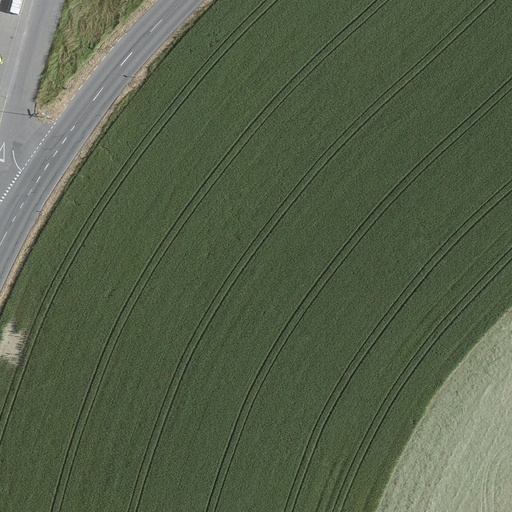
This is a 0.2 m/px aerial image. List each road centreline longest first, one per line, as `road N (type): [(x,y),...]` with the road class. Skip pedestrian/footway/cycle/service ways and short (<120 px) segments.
road 1 (tertiary): [(33,183),(180,0)]
road 2 (unclassified): [(33,183),(13,148),(52,0)]
